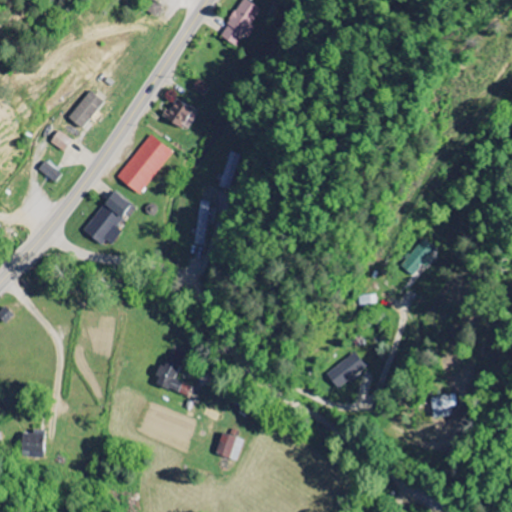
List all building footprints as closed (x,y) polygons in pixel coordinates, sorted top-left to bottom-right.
[(239,0),(219,39),(236,48),(242,36),(247,38),(253,27),(251,26),(260,10),(241,0),(239,0)] [(190,90),(202,97),(208,87),(196,80),(190,90)] [(80,131),(104,103),(89,91),(66,119),(80,131)] [(161,119),(184,133),(197,112),(174,99),(161,119)] [(62,153),(71,141),(57,131),(49,143),(62,153)] [(171,154),(148,136),(115,179),(138,197),(171,154)] [(217,188),(228,192),(239,155),(228,152),(217,188)] [(55,183),(60,173),(42,163),(36,172),(55,183)] [(106,251),(120,233),(114,228),(130,208),(112,193),(82,231),(106,251)] [(206,203),(197,202),(192,246),(201,247),(206,203)] [(413,278),(431,258),(430,256),(435,250),(423,240),(400,266),(413,278)] [(359,297),(361,308),(378,305),(376,294),(359,297)] [(11,317),(3,308),(0,310),(0,317),(5,323),(11,317)] [(186,398),(190,387),(174,381),(184,355),(170,350),(163,369),(158,367),(151,385),(186,398)] [(366,368),(354,353),(326,376),(338,391),(366,368)] [(432,398),(434,419),(452,418),(452,408),(457,408),(456,396),(432,398)] [(44,431),(31,431),(31,434),(21,434),(21,456),(43,456),(44,431)] [(213,454),(234,461),(241,440),(220,433),(213,454)]
